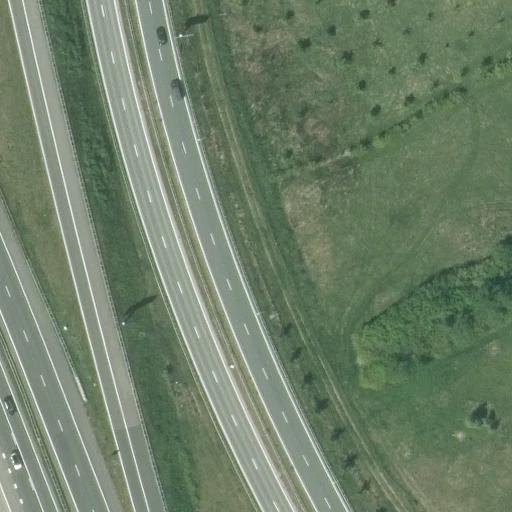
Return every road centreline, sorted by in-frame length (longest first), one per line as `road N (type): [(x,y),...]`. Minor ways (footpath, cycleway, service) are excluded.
road 1 (track): [(410,511),(323,387),(203,51),(197,0)]
road 2 (trunk): [(331,511),(240,317),(149,0)]
road 3 (trunk): [(102,0),(134,147),(170,258),(278,511)]
road 4 (motorway): [(142,511),(15,0)]
road 5 (motorway): [(92,511),(0,277)]
